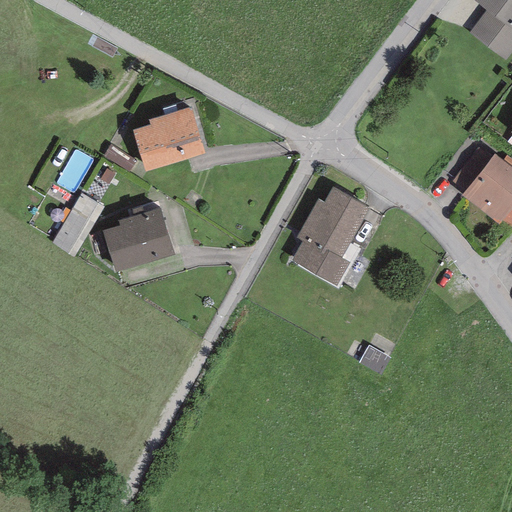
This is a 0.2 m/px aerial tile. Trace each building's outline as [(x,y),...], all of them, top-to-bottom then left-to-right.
[(511,0),(471,0),(487,11),(470,33),(504,59),(511,49),(511,0)] [(132,130),(145,172),(205,154),(191,110),(189,111),(188,108),(148,120),(150,124),(132,130)] [(129,172),(136,161),(110,145),(103,156),(129,172)] [(511,168),(493,154),(461,196),(498,225),(502,220),(511,208),(511,168)] [(108,185),(115,174),(106,169),(100,179),(108,185)] [(370,209),(333,187),(324,203),(318,199),(296,238),(303,242),(292,261),(336,286),(349,263),(341,259),(370,209)] [(52,244),(73,258),(104,207),(81,194),(52,244)] [(102,232),(115,273),(175,255),(161,208),(143,213),(142,207),(131,210),(133,217),(118,221),(119,226),(102,232)] [(511,208),(502,220),(511,227),(511,208)] [(365,349),(359,361),(381,372),(387,360),(365,349)]
